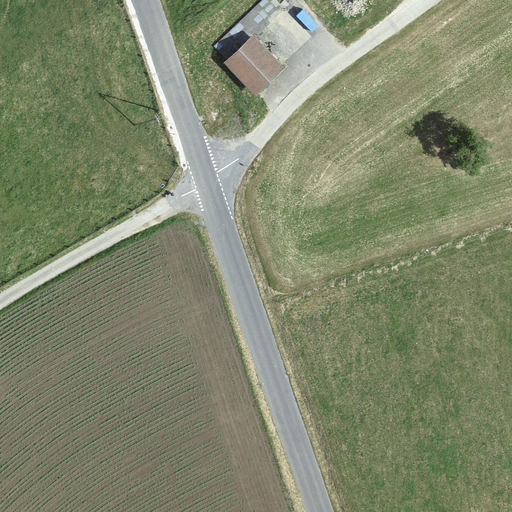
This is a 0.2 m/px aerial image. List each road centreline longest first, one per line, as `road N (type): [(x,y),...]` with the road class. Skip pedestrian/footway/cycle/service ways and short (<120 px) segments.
road 1 (tertiary): [(206,180),(316,511)]
road 2 (residential): [(206,180),(320,68),(420,0)]
road 3 (track): [(0,302),(206,180)]
road 4 (tertiary): [(146,0),(206,180)]
